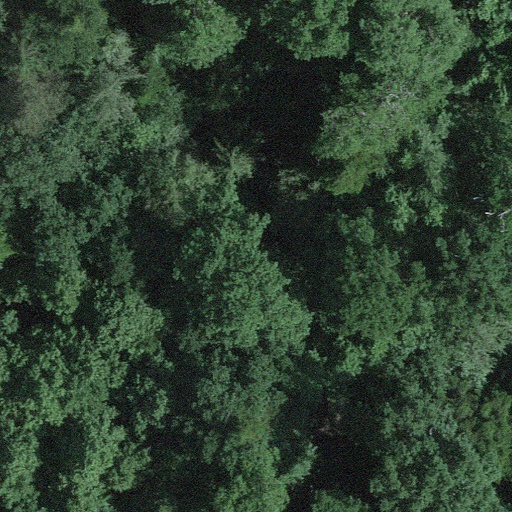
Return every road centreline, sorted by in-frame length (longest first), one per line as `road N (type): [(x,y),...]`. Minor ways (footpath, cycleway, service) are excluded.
road 1 (track): [(336,511),(313,339),(319,127),(344,0)]
road 2 (track): [(308,0),(511,109)]
road 3 (residential): [(511,439),(426,474),(377,511)]
